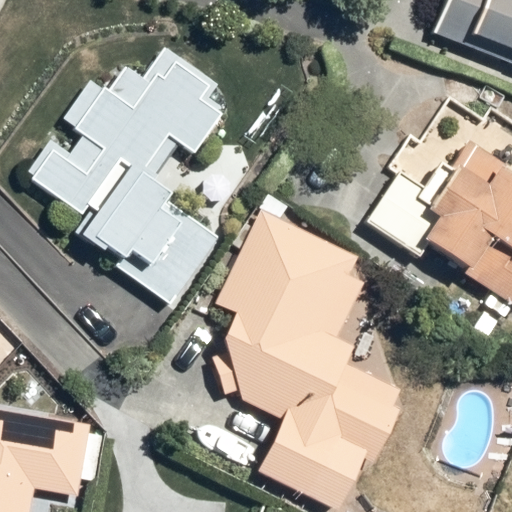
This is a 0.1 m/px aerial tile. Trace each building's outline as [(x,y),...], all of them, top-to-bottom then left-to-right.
[(511,0),(449,0),(438,27),(511,55),(511,0)] [(72,236),(170,305),(217,238),(148,186),(177,147),(193,157),(222,120),(216,84),(170,51),(150,78),(132,67),(112,92),(93,80),(66,121),(80,134),(70,151),(55,141),(26,179),(87,218),(72,236)] [(484,121),(449,96),(369,221),(421,256),(430,245),(511,303),(511,120),(493,108),(484,121)] [(359,257),(262,212),(218,305),(238,316),(227,342),(243,400),(285,421),(260,474),(334,511),(337,511),(365,458),(380,464),(407,398),(347,368),(356,348),(338,340),(365,283),(350,278),(359,257)] [(90,425),(0,408),(0,511),(31,511),(35,490),(79,498),(90,425)]
